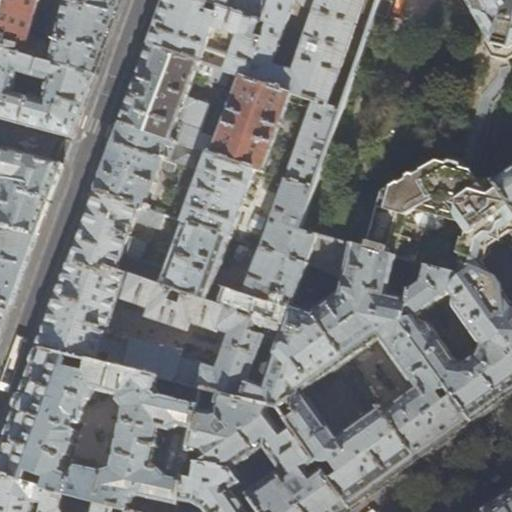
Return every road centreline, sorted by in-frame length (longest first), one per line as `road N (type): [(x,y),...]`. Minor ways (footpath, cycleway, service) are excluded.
road 1 (residential): [(144,0),(0,400)]
road 2 (secondary): [(511,442),(414,511)]
